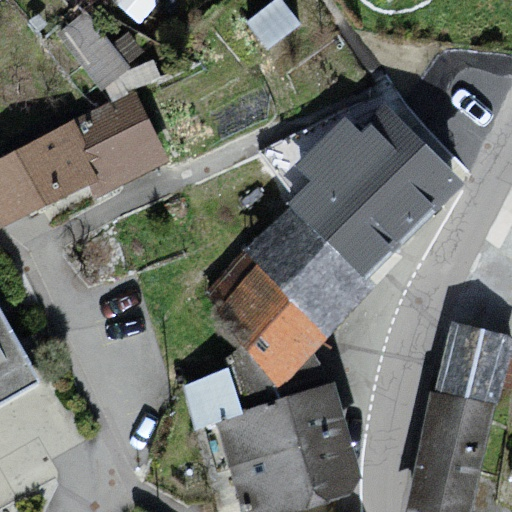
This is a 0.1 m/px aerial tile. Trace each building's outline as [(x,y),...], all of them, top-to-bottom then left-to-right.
[(97,0),(69,21),(105,71),(134,49),(98,0),(97,0)] [(132,94),(0,163),(0,220),(1,222),(93,174),(101,190),(164,158),(132,94)] [(257,156),(297,212),(211,303),(254,356),(237,367),(283,406),(409,266),(316,184),(396,108),(378,99),(257,156)] [(460,172),(396,108),(316,184),(409,266),(459,200),(460,172)] [(0,302),(0,399),(43,375),(0,302)] [(481,511),(511,392),(511,339),(458,328),(418,511),(481,511)] [(234,430),(249,511),(319,511),(369,500),(342,397),(234,430)]
